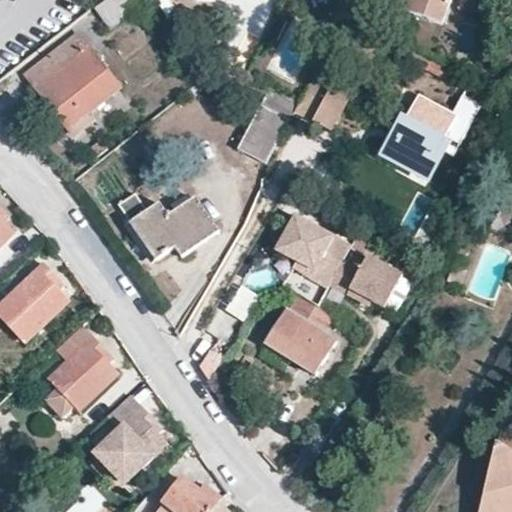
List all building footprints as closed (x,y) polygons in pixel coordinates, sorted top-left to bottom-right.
[(148,2),(146,0),(109,0),(96,10),(111,29),(148,2)] [(204,78),(211,72),(170,0),(162,5),(180,39),(173,43),(183,61),(192,64),(195,62),(204,78)] [(411,0),(407,18),(442,30),(451,0),(411,0)] [(352,25),(340,35),(320,63),(330,69),(332,67),(369,28),(358,21),(352,25)] [(78,37),(25,77),(73,137),(91,124),(87,118),(118,92),(78,37)] [(399,39),(392,50),(410,62),(430,71),(437,59),(399,39)] [(331,132),(354,82),(319,66),(299,103),(294,115),(331,132)] [(204,78),(203,79),(236,97),(244,80),(211,72),(204,78)] [(269,90),(260,107),(291,122),(294,115),(299,103),(269,90)] [(238,152),(266,167),(291,122),(260,107),(258,111),(238,152)] [(360,173),(367,177),(356,202),(374,210),(376,205),(397,215),(425,153),(405,143),(401,152),(374,139),(360,173)] [(90,149),(96,157),(106,149),(100,142),(90,149)] [(219,234),(197,201),(170,219),(160,205),(147,214),(135,196),(119,207),(131,224),(157,263),(175,250),(182,259),(219,234)] [(0,247),(13,235),(2,224),(0,221),(0,210),(1,210),(0,209),(0,247)] [(276,254),(297,265),(309,278),(327,288),(328,287),(341,264),(348,250),(295,220),(276,254)] [(461,271),(465,259),(454,256),(450,267),(461,271)] [(367,262),(361,274),(341,264),(328,287),(358,306),(361,301),(370,305),(383,313),(401,280),(367,262)] [(55,278),(44,266),(0,308),(0,317),(25,343),(67,302),(57,291),(49,283),(55,278)] [(460,284),(464,272),(461,271),(450,267),(446,280),(460,284)] [(57,291),(62,286),(55,278),(49,283),(57,291)] [(225,313),(243,324),(260,296),(242,285),(225,313)] [(287,313),(269,342),(291,355),(288,360),(315,376),(335,344),(322,335),(333,318),(315,307),(298,296),(287,313)] [(361,301),(358,306),(367,310),(370,305),(361,301)] [(110,358),(93,341),(51,381),(59,390),(48,401),(64,418),(75,408),(79,411),(117,376),(106,364),(110,358)] [(269,342),(265,346),(288,360),(291,355),(269,342)] [(109,418),(121,432),(99,453),(126,482),(165,446),(154,434),(148,427),(153,422),(130,398),(109,418)] [(153,422),(148,427),(154,434),(160,429),(153,422)] [(511,511),(511,430),(503,424),(498,442),(495,444),(479,511),(511,511)] [(229,511),(218,503),(220,501),(199,484),(194,490),(182,480),(157,511),(229,511)]
